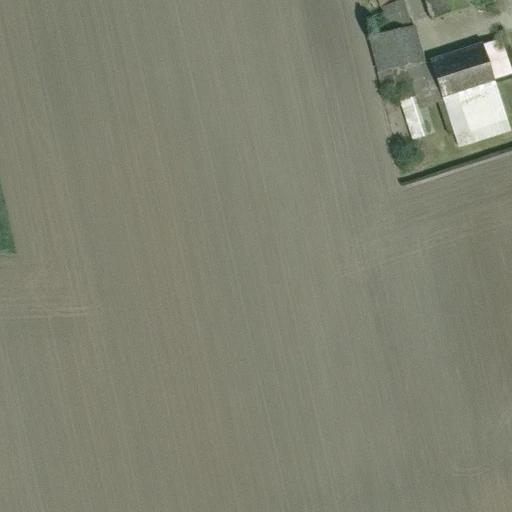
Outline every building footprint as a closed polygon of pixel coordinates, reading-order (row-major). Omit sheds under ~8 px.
[(475,0),(431,0),(436,17),(477,5),(475,0)] [(409,2),(388,8),(394,30),(415,24),(409,2)] [(421,27),(376,39),(385,73),(430,61),(421,27)] [(489,44),(491,50),(498,79),(511,75),(511,55),(508,39),(489,44)] [(491,50),(437,64),(446,99),(500,85),(498,79),(491,50)] [(446,99),(437,64),(416,69),(423,97),(427,96),(429,103),(446,99)] [(511,130),(500,85),(446,99),(458,146),(511,132),(511,130)] [(423,97),(406,103),(417,138),(438,132),(429,103),(427,96),(423,97)]
